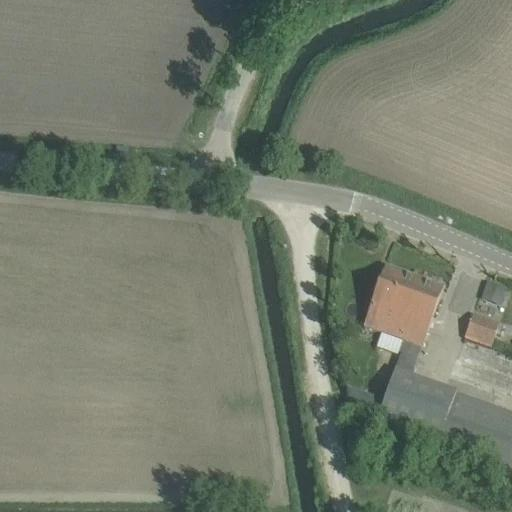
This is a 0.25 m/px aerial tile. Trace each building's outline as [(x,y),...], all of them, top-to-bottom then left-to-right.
[(363,329),(392,340),(414,279),(385,269),(363,329)] [(414,279),(392,340),(421,351),(443,290),(414,279)] [(472,318),(464,341),(490,350),(498,327),(472,318)] [(376,425),(395,431),(511,474),(511,473),(511,416),(394,374),(384,402),(376,425)] [(384,402),(346,388),(348,415),(376,425),(384,402)]
